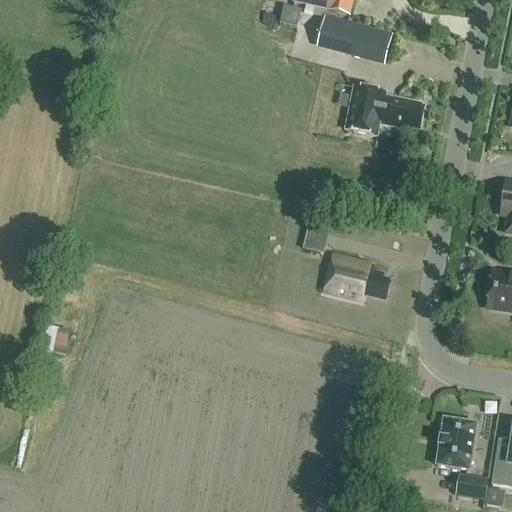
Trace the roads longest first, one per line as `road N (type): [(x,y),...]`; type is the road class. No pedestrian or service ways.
road 1 (unclassified): [(445,367),(426,346),(426,316),(485,0)]
road 2 (unclassified): [(383,511),(399,429),(445,367)]
